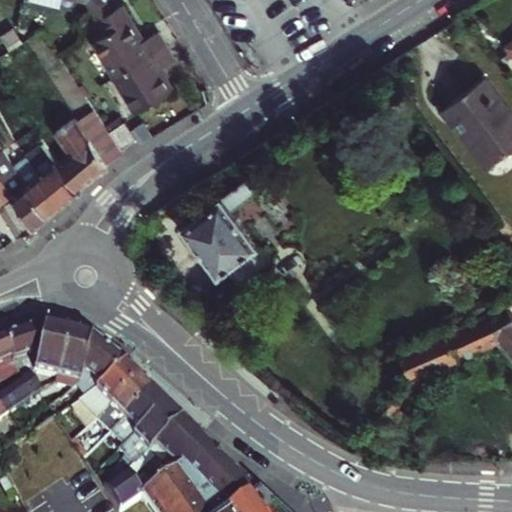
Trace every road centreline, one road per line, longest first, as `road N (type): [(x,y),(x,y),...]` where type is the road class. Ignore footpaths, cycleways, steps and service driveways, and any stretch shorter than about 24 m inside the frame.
road 1 (tertiary): [(247,110),(421,0)]
road 2 (secondary): [(396,491),(326,470),(223,396)]
road 3 (tertiary): [(205,135),(116,188),(68,246)]
road 4 (secondary): [(223,396),(119,268)]
road 5 (secondary): [(88,307),(126,322),(223,396)]
road 6 (tertiary): [(115,258),(133,206),(205,135)]
road 7 (residential): [(247,110),(180,0)]
